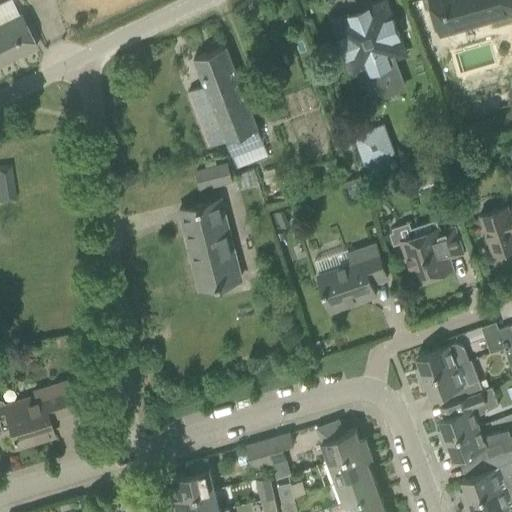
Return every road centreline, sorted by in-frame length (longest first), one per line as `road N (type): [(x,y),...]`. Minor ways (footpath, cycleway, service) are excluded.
road 1 (residential): [(132,457),(86,58)]
road 2 (residential): [(364,396),(132,457)]
road 3 (residential): [(364,396),(388,347),(511,303)]
road 4 (residential): [(431,511),(393,413),(364,396)]
road 5 (residential): [(132,457),(0,497)]
road 6 (unclassified): [(86,58),(206,0)]
